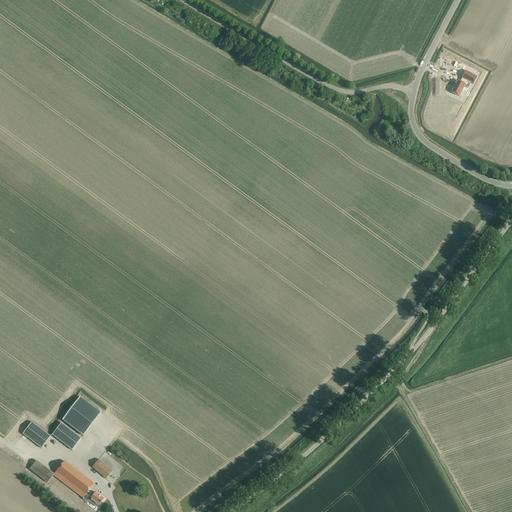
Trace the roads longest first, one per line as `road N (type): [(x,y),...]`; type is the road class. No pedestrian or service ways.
road 1 (unclassified): [(231,511),(292,466),(406,357),(511,220)]
road 2 (unclassified): [(413,92),(324,84),(181,0)]
road 3 (track): [(423,65),(346,78),(263,29),(277,0)]
road 4 (tertiary): [(511,186),(423,141),(412,124),(413,92)]
